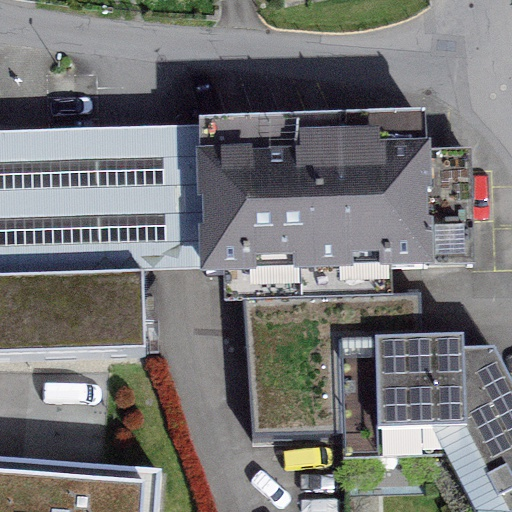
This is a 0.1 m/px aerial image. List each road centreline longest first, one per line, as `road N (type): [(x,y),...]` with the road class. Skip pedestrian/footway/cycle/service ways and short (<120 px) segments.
road 1 (residential): [(0,25),(181,49),(505,67)]
road 2 (unknown): [(98,41),(221,511)]
